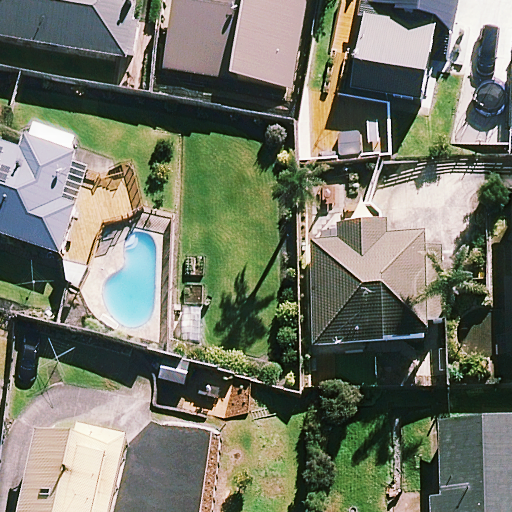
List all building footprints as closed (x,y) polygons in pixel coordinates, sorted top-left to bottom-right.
[(0,0),(0,40),(128,62),(138,0),(0,0)] [(308,0),(209,0),(208,10),(175,5),(164,71),(295,91),(308,0)] [(448,0),(368,0),(353,93),(423,106),(437,21),(444,23),(448,0)] [(26,156),(0,147),(0,236),(61,257),(87,178),(71,172),(79,148),(34,133),(26,156)] [(387,223),(312,225),(315,346),(428,343),(425,239),(388,241),(387,223)] [(511,511),(511,422),(440,424),(442,487),(422,488),(422,511),(511,511)] [(111,511),(126,447),(42,428),(23,511),(111,511)]
